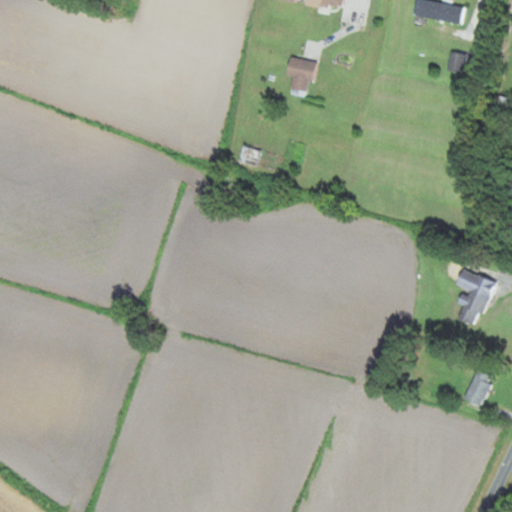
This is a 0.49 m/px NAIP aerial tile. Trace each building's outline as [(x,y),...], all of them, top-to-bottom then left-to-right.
[(290,0),(303,2),(303,4),(340,11),(341,0),(290,0)] [(464,7),(421,0),(416,0),(413,17),(461,24),(464,7)] [(447,69),(462,73),(466,57),(451,52),(447,69)] [(287,87),(305,93),(314,64),(289,56),(283,76),(291,78),(287,87)] [(281,157),(244,145),(238,163),(275,174),(281,157)] [(478,328),(494,281),(460,270),(455,286),(465,289),(454,320),(478,328)] [(494,375),(477,368),(463,399),(480,407),(494,375)]
